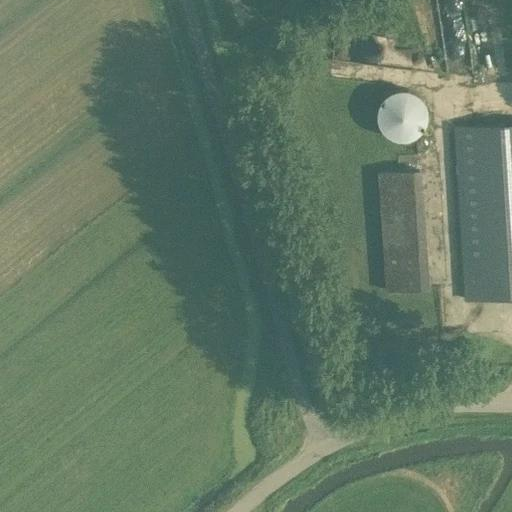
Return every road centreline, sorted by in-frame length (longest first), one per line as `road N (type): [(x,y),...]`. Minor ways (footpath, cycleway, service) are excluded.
road 1 (unclassified): [(187,0),(319,451)]
road 2 (unclassified): [(319,451),(370,425),(452,405),(511,401)]
